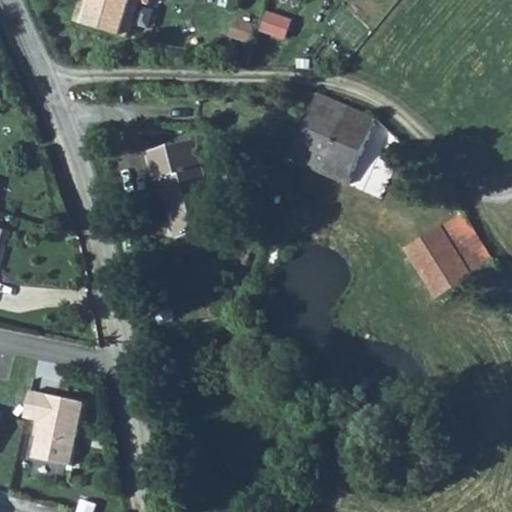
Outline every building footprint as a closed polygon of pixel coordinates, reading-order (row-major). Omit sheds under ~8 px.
[(87,0),(80,23),(117,34),(127,0),(87,0)] [(127,0),(117,34),(128,37),(139,1),(135,0),(127,0)] [(264,26),(291,35),(297,16),(270,7),(264,26)] [(232,36),(252,43),(258,26),(238,19),(232,36)] [(264,28),(254,48),(278,59),(287,38),(264,28)] [(319,93),(288,158),(341,185),(374,117),(319,93)] [(148,152),(156,181),(163,179),(179,239),(220,228),(196,140),(148,152)] [(443,226),(407,249),(457,327),(493,305),(443,226)] [(34,392),(27,420),(42,424),(33,457),(72,467),(88,406),(34,392)]
